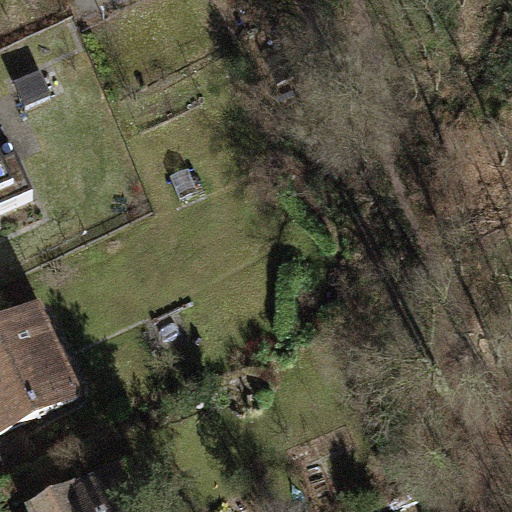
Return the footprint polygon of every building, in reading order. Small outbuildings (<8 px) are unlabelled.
[(40,75),(15,85),(25,109),(50,99),(40,75)] [(1,169),(0,167),(0,214),(33,199),(17,162),(1,169)] [(39,316),(0,334),(0,433),(22,423),(77,397),(39,316)] [(22,423),(0,433),(0,480),(40,461),(22,423)] [(133,511),(115,473),(34,511),(133,511)]
